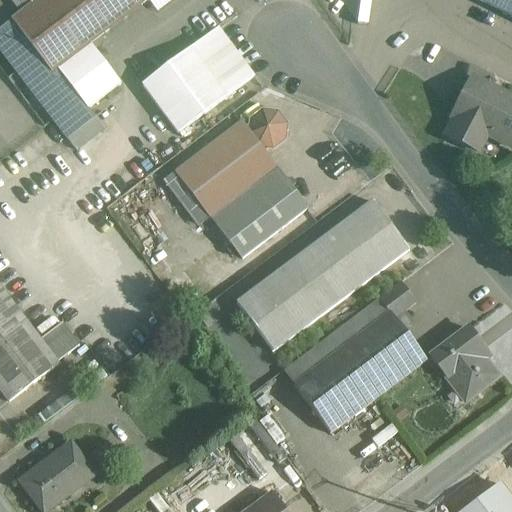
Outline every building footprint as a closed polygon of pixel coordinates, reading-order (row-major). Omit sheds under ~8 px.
[(0,30),(0,53),(78,155),(106,134),(58,71),(150,0),(26,0),(31,7),(0,30)] [(511,0),(475,0),(511,18),(511,0)] [(178,135),(212,109),(213,109),(226,99),(190,51),(142,87),(178,135)] [(494,139),(511,148),(511,92),(473,72),(440,137),(483,160),(494,139)] [(261,152),(265,149),(272,149),(282,141),(284,128),(276,117),(264,115),(263,115),(252,123),(251,130),(247,133),(261,152)] [(306,212),(251,139),(240,124),(176,173),(242,261),(306,212)] [(372,204),(236,306),(273,355),(409,253),(372,204)] [(399,286),(378,302),(388,316),(389,315),(394,322),(415,306),(399,286)] [(39,343),(0,291),(0,392),(9,404),(58,367),(57,366),(79,349),(62,326),(39,343)] [(388,316),(293,389),(330,437),(426,364),(394,322),(389,315),(388,316)] [(489,358),(468,331),(430,360),(465,406),(498,380),(484,362),(489,358)] [(70,447),(20,485),(40,511),(49,511),(94,478),(70,447)] [(511,511),(511,506),(498,489),(466,511),(511,511)] [(283,511),(271,495),(249,511),(283,511)]
